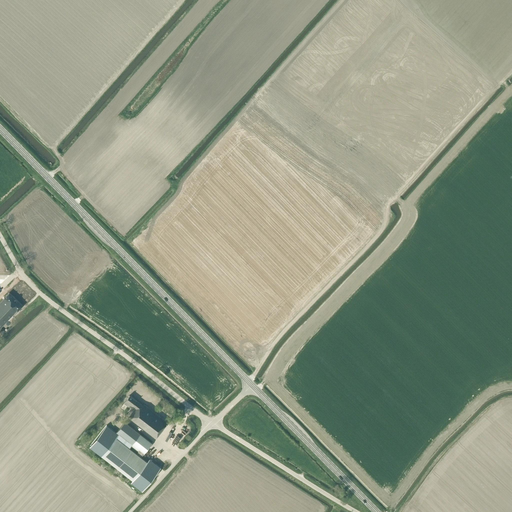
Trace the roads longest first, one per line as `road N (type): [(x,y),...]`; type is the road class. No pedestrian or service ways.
road 1 (primary): [(251,384),(0,128)]
road 2 (unclassified): [(211,423),(38,292),(0,235)]
road 3 (primary): [(376,511),(251,384)]
road 4 (unclassified): [(355,511),(211,423)]
